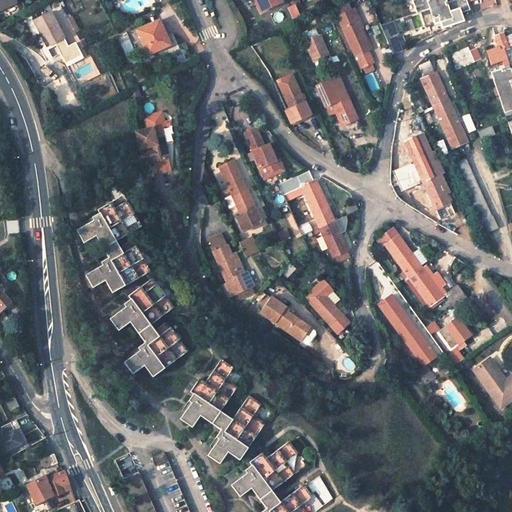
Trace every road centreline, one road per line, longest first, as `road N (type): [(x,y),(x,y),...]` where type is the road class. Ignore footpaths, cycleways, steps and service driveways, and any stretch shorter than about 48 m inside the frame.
road 1 (unclassified): [(225,72),(207,110),(189,268),(225,312),(333,387),(360,382),(376,348),(357,276),(373,192)]
road 2 (tertiary): [(49,336),(27,135),(16,92),(0,69)]
road 3 (unclassified): [(373,192),(380,130),(401,64),(438,38),(483,22),(511,24)]
road 4 (unclassified): [(373,192),(293,147),(253,92),(225,72)]
road 5 (unclassified): [(511,269),(373,192)]
road 6 (residential): [(49,336),(130,438)]
